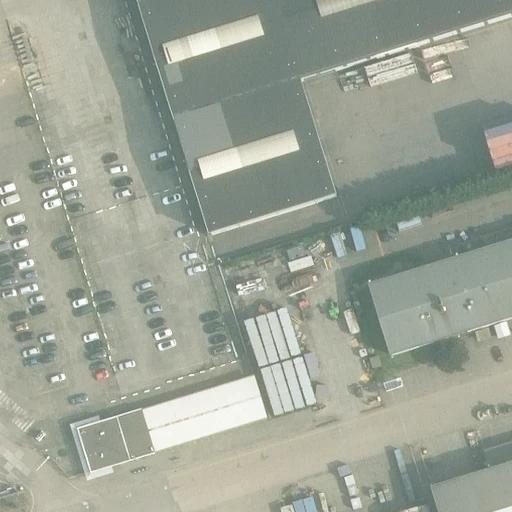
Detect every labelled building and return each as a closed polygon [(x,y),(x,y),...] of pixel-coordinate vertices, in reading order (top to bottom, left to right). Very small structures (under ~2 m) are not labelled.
[(272,0),(138,0),(211,237),(337,198),(302,84),(298,85),(272,0)] [(511,0),(272,0),(298,85),(302,84),(370,62),(379,93),(426,78),(417,48),(511,18),(511,0)] [(391,358),(511,320),(511,227),(480,238),(484,250),(369,286),(391,358)] [(252,376),(78,430),(91,472),(91,473),(268,419),(254,375),(252,376)] [(511,511),(511,442),(484,451),(490,471),(432,489),(439,511),(511,511)]
